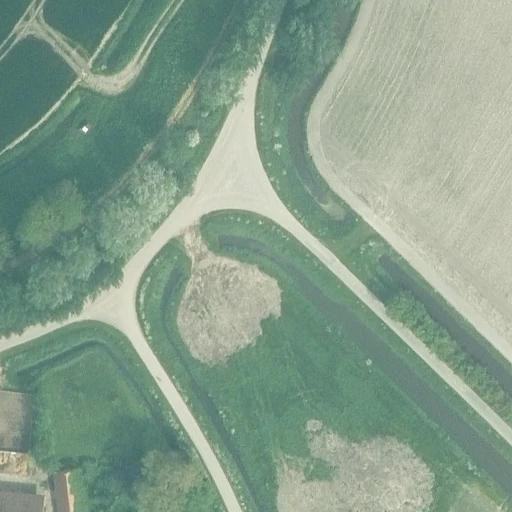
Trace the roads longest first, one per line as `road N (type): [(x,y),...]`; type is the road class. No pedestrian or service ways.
road 1 (track): [(242,0),(151,143),(76,214),(0,258)]
road 2 (unclassified): [(511,438),(280,216)]
road 3 (unclassified): [(224,511),(197,443),(111,294)]
road 4 (track): [(184,0),(133,71),(113,83),(86,81)]
road 5 (unclassified): [(0,343),(111,294)]
